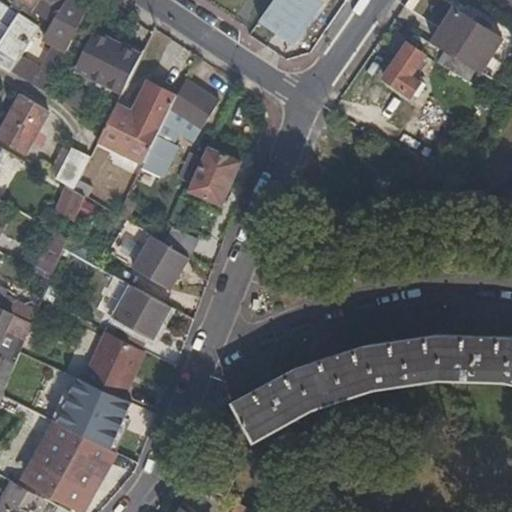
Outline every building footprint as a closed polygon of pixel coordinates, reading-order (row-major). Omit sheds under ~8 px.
[(24,14),(1,0),(0,0),(0,17),(15,27),(24,14)] [(11,0),(26,10),(32,0),(48,0),(50,1),(42,13),(55,22),(46,36),(55,41),(42,68),(23,56),(42,26),(24,14),(15,27),(0,50),(0,62),(49,92),(63,63),(91,6),(78,0),(11,0)] [(319,2),(315,0),(274,0),(265,14),(296,35),(319,2)] [(431,39),(443,47),(452,53),(475,67),(481,71),(491,56),(503,37),(459,8),(448,26),(442,22),(431,39)] [(124,91),(142,54),(109,37),(95,31),(77,68),(124,91)] [(416,31),(408,43),(427,54),(434,59),(443,47),(416,31)] [(111,33),(109,37),(142,54),(144,49),(111,33)] [(413,75),(427,54),(408,43),(385,76),(413,95),(422,81),(413,75)] [(443,47),(434,59),(466,79),(475,67),(452,53),(443,47)] [(158,136),(177,147),(181,140),(192,146),(220,101),(187,79),(178,96),(177,95),(158,136)] [(135,112),(118,104),(107,126),(100,140),(145,162),(158,136),(177,95),(150,82),(135,112)] [(0,136),(0,137),(27,154),(50,108),(22,93),(0,136)] [(181,149),(177,147),(158,136),(145,162),(142,169),(165,179),(181,149)] [(242,160),(209,146),(204,158),(196,178),(190,190),(224,204),(242,160)] [(0,175),(11,154),(0,147),(0,175)] [(74,149),(59,179),(70,186),(76,189),(92,158),(74,149)] [(190,175),(196,178),(204,158),(194,153),(188,169),(192,171),(190,175)] [(59,211),(77,220),(88,196),(76,189),(70,186),(59,211)] [(51,226),(31,268),(51,279),(65,246),(70,236),(51,226)] [(200,239),(174,228),(168,242),(194,254),(200,239)] [(167,243),(157,237),(138,270),(172,290),(190,257),(167,243)] [(172,306),(134,285),(116,317),(121,320),(114,334),(141,348),(148,335),(154,338),(172,306)] [(5,295),(1,304),(33,320),(37,311),(5,295)] [(14,337),(5,357),(12,360),(17,363),(20,356),(22,351),(26,340),(32,322),(0,306),(0,345),(5,333),(14,337)] [(114,334),(108,331),(85,380),(124,398),(145,350),(141,348),(114,334)] [(243,397),(235,401),(256,441),(319,407),(379,387),(443,378),(506,379),(511,380),(511,333),(439,331),(368,343),(299,366),(259,388),(243,397)] [(0,403),(0,402),(1,400),(13,372),(8,370),(0,366),(0,363),(2,358),(0,357),(0,403)] [(132,402),(124,398),(85,380),(78,377),(57,422),(110,449),(132,402)] [(234,392),(239,390),(234,381),(229,384),(234,392)] [(239,390),(234,392),(231,394),(235,401),(243,397),(239,390)] [(29,437),(18,425),(4,439),(15,450),(29,437)] [(0,511),(39,511),(46,499),(14,483),(0,510),(0,511)] [(236,511),(256,511),(238,502),(233,510),(236,511)]
